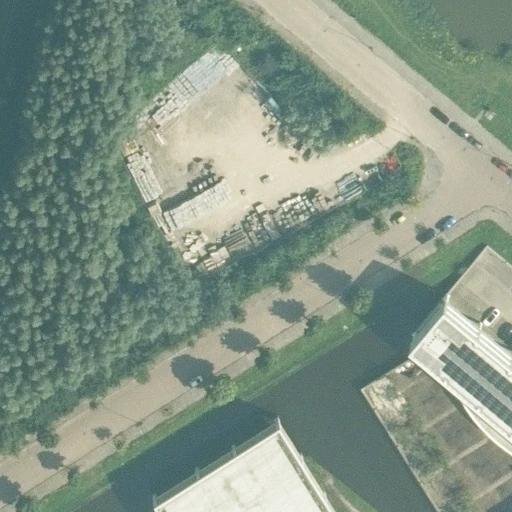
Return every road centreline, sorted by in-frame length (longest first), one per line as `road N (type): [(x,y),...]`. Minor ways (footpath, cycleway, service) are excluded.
road 1 (unclassified): [(0,482),(492,177)]
road 2 (unclassified): [(492,177),(278,0)]
